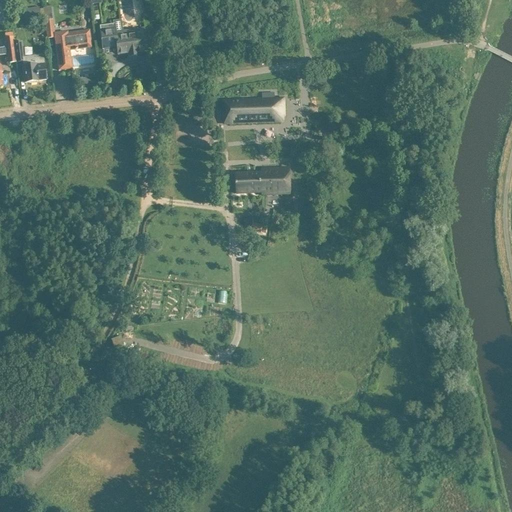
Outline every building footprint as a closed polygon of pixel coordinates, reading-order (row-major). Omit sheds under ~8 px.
[(42,20),(40,6),(23,9),(25,22),(42,20)] [(51,21),(45,21),(47,39),(54,38),(59,71),(72,69),(69,51),(83,49),(92,48),(90,31),(61,34),(60,31),(52,32),(51,21)] [(113,24),(100,26),(102,46),(102,48),(103,48),(116,46),(117,53),(117,55),(128,53),(129,57),(137,56),(136,52),(147,51),(144,31),(144,29),(131,31),(123,32),(115,33),(114,24),(113,24)] [(16,63),(13,42),(13,37),(4,38),(7,64),(16,63)] [(38,81),(46,80),(43,55),(23,57),(22,41),(13,42),(16,63),(22,62),(25,83),(30,82),(31,84),(36,83),(36,82),(38,81)] [(284,99),(274,99),(274,94),(262,94),(262,100),(224,101),(224,119),(230,118),(230,124),(280,122),(280,117),(284,116),(284,99)] [(262,196),(290,194),(289,169),(258,170),(258,174),(236,175),(237,194),(262,193),(262,196)] [(253,224),(251,231),(261,233),(261,232),(266,233),(267,228),(263,227),(263,226),(253,224)] [(79,319),(70,332),(79,339),(89,326),(79,319)]
